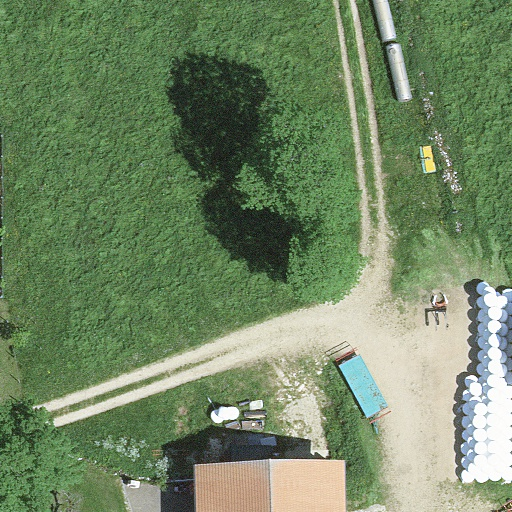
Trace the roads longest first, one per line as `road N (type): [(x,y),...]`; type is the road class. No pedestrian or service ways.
road 1 (track): [(341,0),(372,192),(359,307),(382,370),(412,511)]
road 2 (track): [(359,307),(0,432)]
